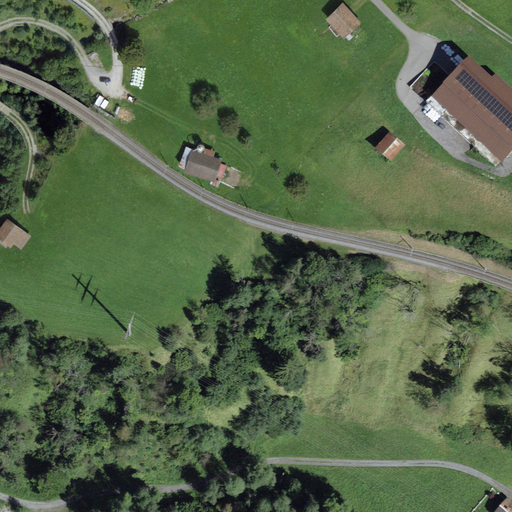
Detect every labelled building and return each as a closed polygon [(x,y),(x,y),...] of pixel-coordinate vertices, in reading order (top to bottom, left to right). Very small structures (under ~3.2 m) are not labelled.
[(342,3),(325,19),(343,39),(361,23),(342,3)] [(491,81),(468,60),(431,100),(502,165),(511,154),(511,93),(495,78),(491,81)] [(389,134),(374,152),(390,165),(404,147),(389,134)] [(223,160),(194,150),(187,170),(217,180),(223,160)] [(31,236),(7,219),(0,227),(0,240),(10,248),(13,244),(21,250),(31,236)] [(511,511),(511,503),(507,499),(496,511),(511,511)]
